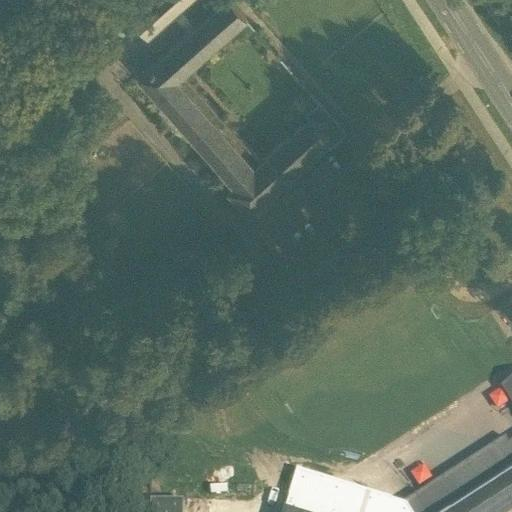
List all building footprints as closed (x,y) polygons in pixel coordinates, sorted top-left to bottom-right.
[(199,22),(138,76),(234,184),(228,189),(249,213),(272,192),(281,200),(291,191),(283,182),(326,144),(330,148),(347,132),(320,102),(306,114),(309,117),(261,160),(183,72),(247,17),(231,0),(224,0),(209,14),(196,0),(151,0),(131,18),(150,39),(186,7),(199,22)] [(124,33),(111,18),(108,15),(84,36),(100,54),(124,33)] [(511,299),(511,298),(500,305),(511,324),(511,299)] [(511,511),(511,383),(502,390),(511,405),(511,449),(506,440),(404,506),(407,511),(511,511)] [(152,502),(151,511),(186,511),(187,503),(152,502)]
